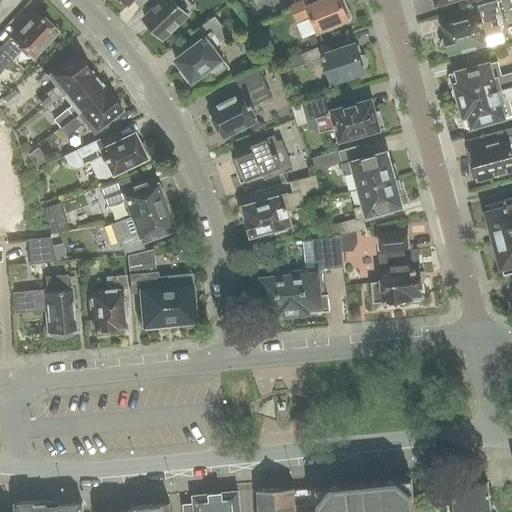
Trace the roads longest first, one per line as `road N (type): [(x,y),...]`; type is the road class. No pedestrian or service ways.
road 1 (residential): [(8,470),(169,466),(492,432)]
road 2 (residential): [(78,0),(169,119),(188,160),(212,231),(232,362)]
road 3 (residential): [(480,339),(383,0)]
road 4 (residential): [(480,339),(232,362)]
road 5 (residential): [(232,362),(5,387)]
